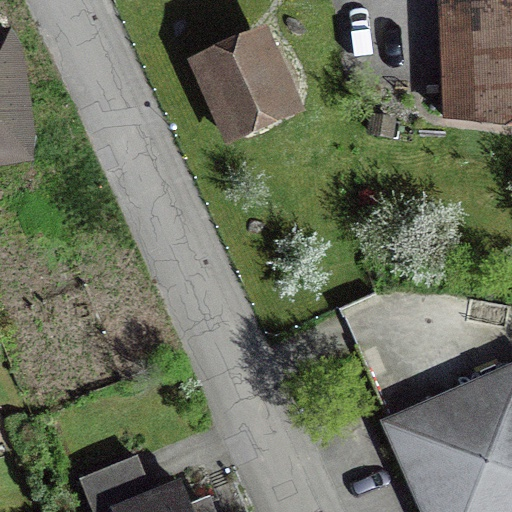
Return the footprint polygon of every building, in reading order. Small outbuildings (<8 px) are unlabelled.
[(511,0),(438,0),(441,123),(511,134),(511,0)] [(239,126),(297,101),(268,37),(210,62),(239,126)] [(0,53),(0,143),(20,140),(4,53),(0,53)] [(368,115),(366,137),(398,141),(401,119),(368,115)] [(511,511),(511,364),(380,423),(419,511),(511,511)] [(79,479),(92,511),(217,511),(212,498),(191,506),(181,482),(153,493),(138,456),(79,479)]
